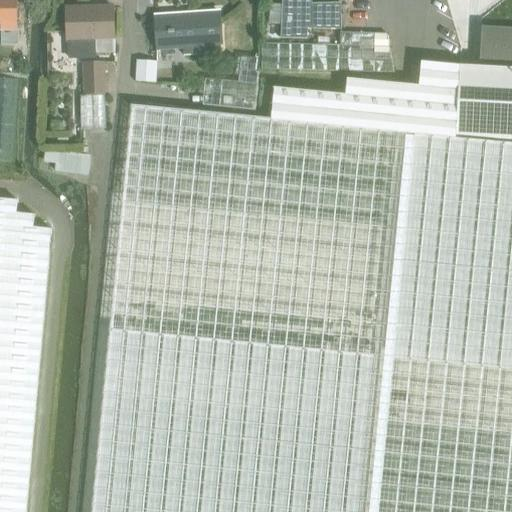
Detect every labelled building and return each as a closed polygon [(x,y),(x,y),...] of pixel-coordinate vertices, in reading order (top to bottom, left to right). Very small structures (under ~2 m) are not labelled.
[(16,31),(15,0),(0,0),(0,24),(1,24),(1,31),(16,31)] [(281,0),(282,5),(268,5),(268,24),(282,24),(282,39),(307,39),(307,30),(341,29),(341,4),(311,4),(310,0),(281,0)] [(94,40),(113,39),(112,8),(65,10),(67,60),(95,59),(94,40)] [(221,45),(219,14),(154,18),(157,50),(183,48),(184,56),(220,53),(219,45),(221,45)] [(478,68),(511,69),(511,28),(481,26),(478,68)] [(262,45),(261,70),(394,73),(391,61),(393,61),(386,35),(341,34),(340,46),(292,45),(262,45)] [(241,58),(240,71),(256,72),(257,59),(241,58)] [(136,62),(135,81),(135,83),(155,84),(157,63),(136,62)] [(103,63),(82,64),(83,96),(104,96),(103,63)] [(274,89),(271,119),(457,138),(457,140),(511,144),(511,69),(478,68),(460,67),(448,66),(421,63),(418,87),(347,80),(345,96),(274,89)] [(259,73),(256,72),(240,71),(238,83),(205,80),(202,105),(255,111),(258,85),(259,73)] [(0,161),(12,163),(17,80),(0,78),(0,161)] [(105,129),(104,96),(83,96),(81,96),(82,130),(105,129)] [(132,106),(92,511),(511,511),(511,144),(457,140),(457,138),(271,119),(132,106)] [(89,156),(44,151),(43,162),(55,164),(53,172),(87,176),(89,156)] [(0,511),(25,511),(50,231),(32,229),(34,216),(16,215),(17,202),(0,200),(0,511)]
